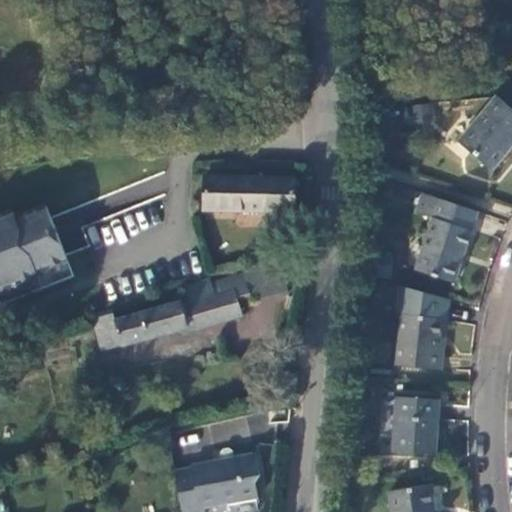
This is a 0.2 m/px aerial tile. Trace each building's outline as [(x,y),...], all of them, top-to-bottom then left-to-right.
[(511,123),(492,107),(456,150),(490,179),(511,154),(511,123)] [(297,179),(205,176),(204,209),(296,212),(297,179)] [(476,221),(420,202),(413,223),(430,229),(413,280),(451,293),(476,221)] [(0,292),(39,277),(38,274),(68,262),(47,207),(16,219),(13,212),(0,216),(0,292)] [(113,314),(95,320),(105,353),(189,327),(188,324),(197,321),(199,330),(242,316),(237,299),(251,295),(253,301),(289,290),(280,262),(242,270),(243,274),(213,283),(211,279),(185,287),(189,299),(115,322),(113,314)] [(445,330),(446,309),(397,296),(395,316),(400,326),(395,377),(441,381),(443,348),(438,348),(439,330),(445,330)] [(437,412),(395,408),(390,462),(433,466),(437,412)] [(247,511),(256,511),(253,495),(259,486),(255,463),(232,467),(231,462),(227,459),(222,460),(220,464),(221,472),(213,474),(212,471),(190,474),(190,477),(172,480),(177,511),(247,511)] [(429,511),(428,498),(386,504),(387,511),(429,511)]
